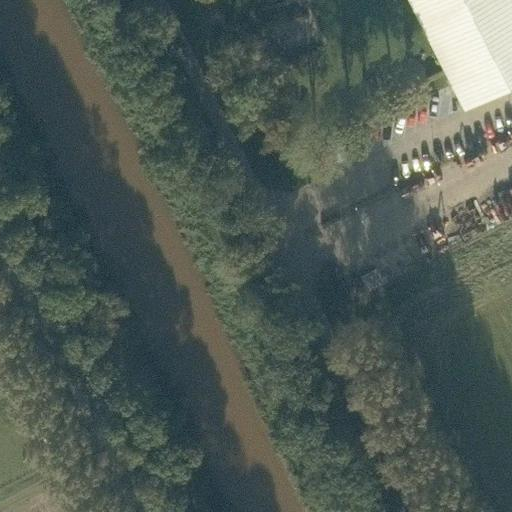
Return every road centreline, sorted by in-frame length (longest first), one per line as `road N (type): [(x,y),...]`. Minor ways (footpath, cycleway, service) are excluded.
road 1 (unclassified): [(415,511),(156,0)]
road 2 (unclassified): [(136,511),(0,241)]
